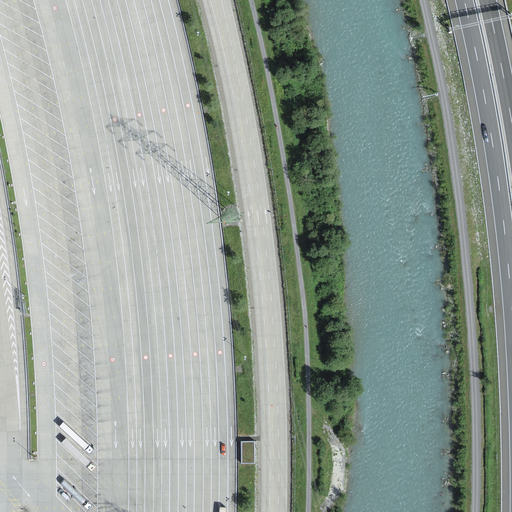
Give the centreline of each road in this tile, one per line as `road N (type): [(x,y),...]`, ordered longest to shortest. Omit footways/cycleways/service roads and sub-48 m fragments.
road 1 (track): [(422,0),(460,218),(477,511)]
road 2 (motorway): [(461,0),(498,183),(511,318)]
road 3 (motorway): [(511,121),(489,0)]
